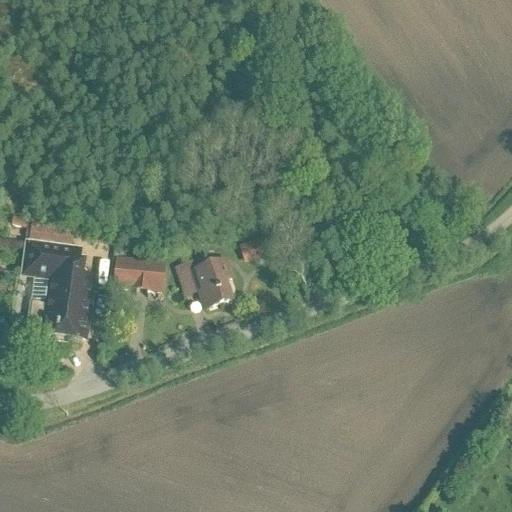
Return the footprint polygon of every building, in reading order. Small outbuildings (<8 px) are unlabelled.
[(20,218),(17,232),(37,235),(40,222),(20,218)] [(238,251),(244,268),(272,259),(266,242),(238,251)] [(44,328),(43,338),(55,340),(57,345),(67,346),(70,342),(82,344),(91,282),(76,280),(79,257),(28,250),(24,278),(51,282),(47,308),(36,307),(32,310),(31,323),(33,327),(44,328)] [(113,292),(160,297),(163,269),(116,264),(113,292)] [(230,306),(224,286),(231,284),(225,267),(203,274),(200,266),(177,273),(186,299),(198,295),(204,315),(230,306)] [(118,337),(123,353),(145,347),(141,331),(118,337)]
